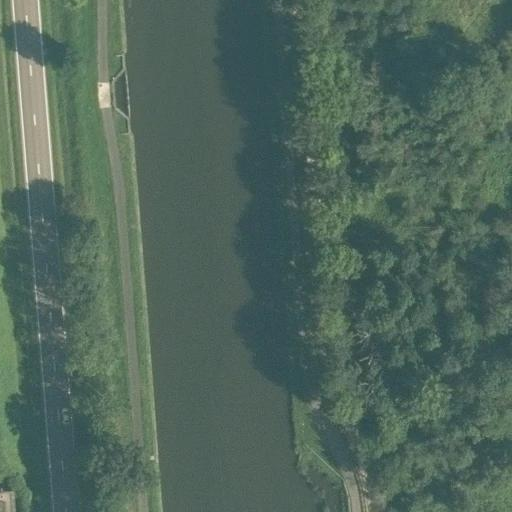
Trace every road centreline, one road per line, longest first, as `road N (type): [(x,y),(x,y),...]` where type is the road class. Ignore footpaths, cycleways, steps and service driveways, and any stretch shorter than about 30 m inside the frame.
road 1 (track): [(370,511),(366,475),(331,383),(299,0)]
road 2 (secondary): [(65,511),(25,0)]
road 3 (track): [(511,320),(441,376),(366,475)]
